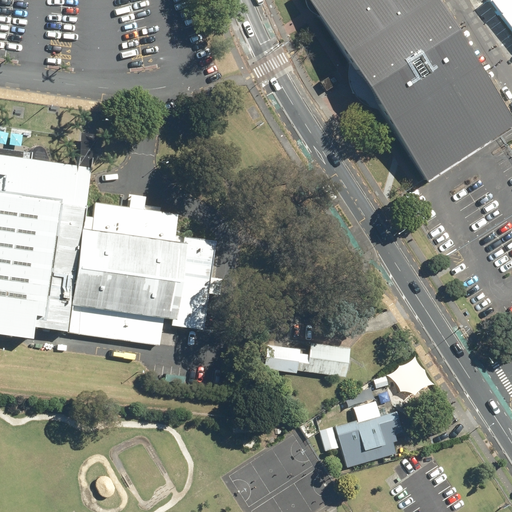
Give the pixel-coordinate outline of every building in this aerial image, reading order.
[(421,0),(294,0),(351,101),(419,189),(504,129),(421,0)] [(511,69),(511,70),(511,72),(511,0),(480,0),(511,42),(511,69)] [(89,216),(89,202),(93,166),(51,160),(45,146),(40,145),(36,148),(33,151),(0,146),(0,335),(31,340),(34,324),(154,341),(158,315),(201,321),(213,239),(187,235),(189,217),(97,201),(95,216),(89,216)] [(326,184),(321,187),(330,201),(335,198),(326,184)] [(348,375),(353,347),(314,341),(312,355),(302,353),(303,346),(272,341),(268,368),(298,373),(299,367),(348,375)] [(370,380),(373,389),(395,383),(392,374),(370,380)] [(362,390),(347,399),(351,407),(367,399),(362,390)] [(338,426),(348,467),(399,454),(396,442),(400,441),(398,433),(404,432),(399,411),(338,426)]
